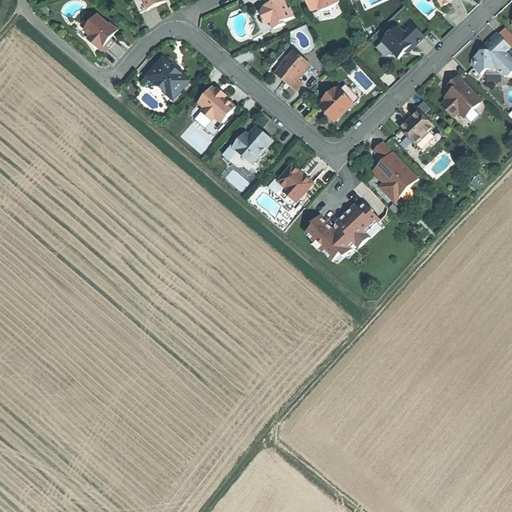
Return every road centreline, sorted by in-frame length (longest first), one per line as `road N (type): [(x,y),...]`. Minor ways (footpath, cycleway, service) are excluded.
road 1 (track): [(207,511),(387,295),(511,163)]
road 2 (residential): [(176,27),(324,152),(341,154),(500,0)]
road 3 (residential): [(118,75),(96,76),(26,18),(19,0)]
road 4 (track): [(372,511),(275,430)]
